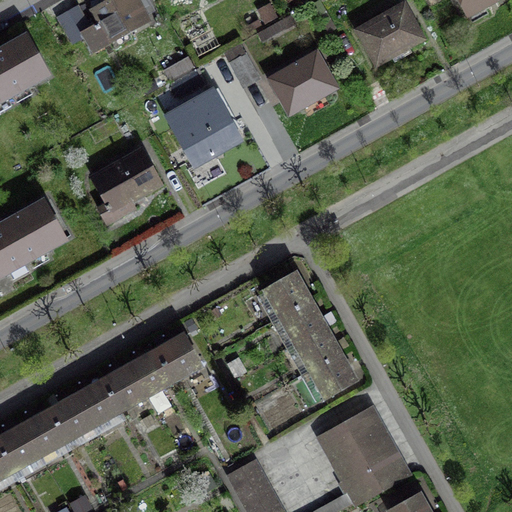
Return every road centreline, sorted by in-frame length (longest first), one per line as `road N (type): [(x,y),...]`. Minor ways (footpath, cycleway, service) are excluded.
road 1 (residential): [(511,51),(0,339)]
road 2 (residential): [(0,411),(303,241)]
road 3 (residential): [(303,241),(453,511)]
road 4 (residential): [(303,241),(511,124)]
